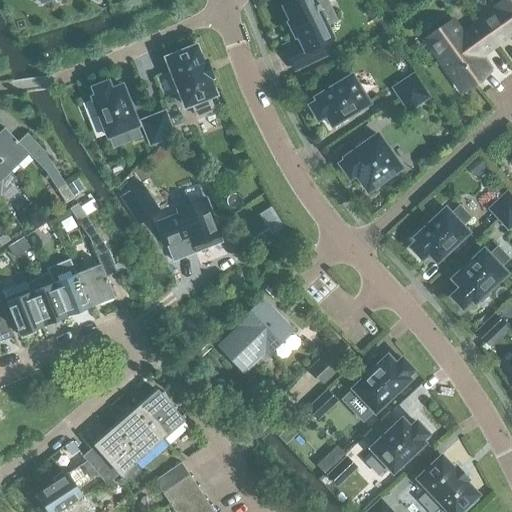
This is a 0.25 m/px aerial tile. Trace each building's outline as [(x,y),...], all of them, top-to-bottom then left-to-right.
[(300,39),(284,47),(295,69),(326,54),(321,42),(331,37),(318,9),(320,8),(318,3),(315,4),(313,0),(285,0),(287,4),(284,5),(291,21),(289,22),(296,35),(298,34),(300,39)] [(498,10),(480,22),(496,44),(511,32),(511,0),(502,0),(495,6),(498,10)] [(388,6),(382,10),(390,21),(401,13),(397,7),(388,6)] [(496,44),(480,22),(463,35),(452,20),(426,39),(463,91),(489,72),(478,57),(496,44)] [(210,79),(213,77),(206,60),(203,61),(196,45),(166,57),(186,106),(192,104),(197,117),(215,109),(210,96),(216,94),(210,79)] [(393,88),(400,99),(422,85),(414,73),(393,88)] [(318,119),(326,114),(332,124),(368,103),(351,75),(315,97),(317,100),(310,105),(318,119)] [(92,97),(108,137),(138,125),(122,85),(111,90),(108,82),(93,87),(96,96),(92,97)] [(422,85),(400,99),(408,111),(430,97),(422,85)] [(153,116),(163,140),(175,135),(165,111),(153,116)] [(163,140),(153,116),(141,121),(151,145),(163,140)] [(4,128),(0,131),(0,160),(10,170),(28,153),(44,170),(56,188),(65,183),(44,151),(27,133),(18,142),(4,128)] [(344,157),(345,159),(340,163),(350,177),(355,173),(368,190),(401,167),(377,134),(344,157)] [(478,155),(456,176),(468,189),(477,181),(481,185),(494,173),(478,155)] [(0,160),(0,194),(17,178),(10,170),(0,160)] [(115,189),(119,195),(138,223),(159,210),(136,175),(115,189)] [(77,179),(67,186),(73,196),(84,189),(77,179)] [(67,186),(65,183),(56,188),(65,203),(74,197),(73,196),(67,186)] [(489,209),(498,219),(511,205),(511,195),(508,191),(489,209)] [(179,213),(157,222),(165,241),(173,261),(223,241),(206,197),(177,208),(179,213)] [(92,199),(81,207),(86,215),(98,207),(92,199)] [(69,208),(78,221),(86,216),(78,203),(69,208)] [(414,237),(417,240),(411,246),(422,258),(428,252),(436,261),(467,232),(462,226),(472,218),(460,205),(450,213),(445,208),(414,237)] [(511,205),(498,219),(508,229),(511,225),(511,205)] [(284,226),(272,206),(261,213),(274,232),(284,226)] [(99,263),(75,273),(88,307),(113,297),(105,276),(116,271),(107,247),(86,216),(78,221),(90,240),(99,263)] [(0,237),(0,241),(3,245),(11,240),(7,233),(0,237)] [(23,237),(8,246),(15,256),(30,247),(23,237)] [(451,296),(462,307),(472,298),(475,301),(477,299),(478,299),(481,302),(490,293),(487,290),(506,272),(501,267),(510,258),(498,245),(489,254),(484,249),(453,278),(461,287),(451,296)] [(75,273),(52,282),(65,316),(88,307),(75,273)] [(275,280),(266,289),(274,297),(283,288),(275,280)] [(52,282),(29,291),(42,325),(65,316),(52,282)] [(42,325),(29,291),(5,300),(19,334),(42,325)] [(248,320),(220,347),(243,370),(263,350),(266,354),(291,330),(261,300),(244,316),(248,320)] [(0,340),(13,336),(0,303),(0,340)] [(476,332),(477,333),(486,342),(505,325),(495,314),(476,332)] [(310,368),(323,382),(324,383),(354,354),(340,339),(310,368)] [(407,376),(413,370),(402,358),(396,364),(387,355),(353,388),(375,411),(409,379),(407,376)] [(308,408),(318,419),(337,401),(327,390),(308,408)] [(158,391),(137,410),(162,439),(183,421),(169,405),(170,404),(164,393),(160,394),(158,391)] [(137,410),(117,426),(144,455),(162,439),(137,410)] [(366,462),(378,475),(387,466),(392,472),(424,442),(421,439),(428,433),(417,422),(410,428),(402,419),(370,448),(375,454),(366,462)] [(291,425),(279,436),(286,444),(298,433),(291,425)] [(144,455),(117,426),(95,445),(123,477),(120,480),(124,485),(129,480),(130,481),(142,471),(135,462),(144,455)] [(37,494),(48,511),(57,511),(82,496),(76,488),(97,474),(101,478),(110,470),(91,449),(82,457),(86,461),(64,476),(63,473),(52,480),(54,482),(37,494)] [(418,478),(429,490),(419,499),(430,511),(433,511),(442,504),(449,511),(463,511),(477,500),(474,497),(477,494),(466,482),(469,479),(456,465),(453,468),(441,456),(418,478)] [(328,475),(338,485),(357,467),(347,457),(328,475)] [(154,482),(162,493),(188,475),(180,464),(154,482)] [(117,478),(110,470),(101,478),(108,486),(117,478)] [(162,493),(169,503),(195,486),(188,475),(162,493)] [(169,503),(175,511),(179,511),(203,497),(195,486),(169,503)] [(57,511),(92,511),(82,496),(57,511)] [(179,511),(204,511),(210,508),(203,497),(179,511)] [(392,511),(381,500),(367,511),(392,511)]
